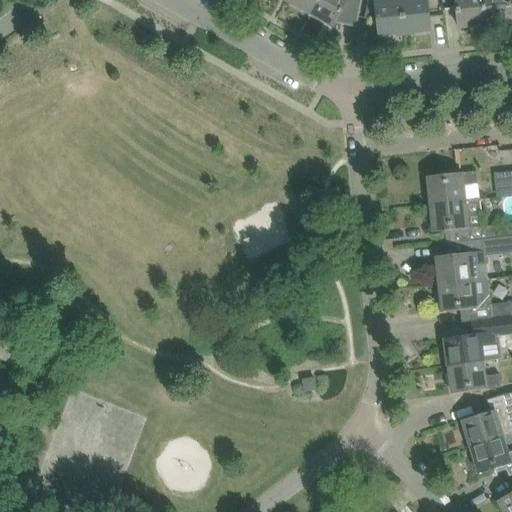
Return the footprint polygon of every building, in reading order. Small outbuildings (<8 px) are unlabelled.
[(288,0),(288,2),(310,14),(317,0),(288,0)] [(317,0),(310,14),(333,27),(347,0),(317,0)] [(401,2),(401,0),(368,0),(365,19),(366,20),(366,19),(377,18),(379,37),(380,37),(380,40),(393,39),(392,35),(405,34),(401,2)] [(426,0),(401,0),(401,2),(405,34),(430,31),(426,0)] [(484,25),(481,0),(455,0),(459,28),(484,25)] [(481,0),(484,25),(509,23),(507,0),(481,0)] [(428,178),(431,205),(480,200),(478,172),(428,178)] [(431,205),(434,233),(483,227),(480,200),(431,205)] [(511,224),(502,225),(503,238),(509,237),(511,236),(511,224)] [(436,258),(440,285),(488,280),(485,256),(511,253),(509,237),(503,238),(467,242),(469,254),(436,258)] [(471,310),(472,322),(477,321),(493,319),(490,295),(488,280),(440,285),(443,313),(471,310)] [(478,335),(446,339),(449,367),(483,363),(483,362),(503,360),(500,335),(511,333),(511,316),(493,319),(477,321),(478,335)] [(0,340),(0,360),(7,364),(21,332),(6,326),(0,340)] [(483,363),(449,367),(453,394),(501,388),(499,376),(485,378),(483,363)] [(304,381),(305,392),(317,390),(315,379),(304,381)] [(470,448),(511,434),(511,406),(462,421),(470,448)] [(511,434),(470,448),(479,475),(506,466),(510,475),(511,473),(511,434)] [(511,511),(511,493),(498,501),(504,511),(511,511)]
